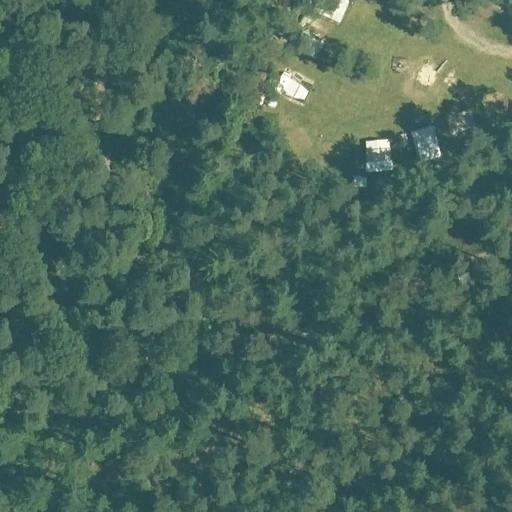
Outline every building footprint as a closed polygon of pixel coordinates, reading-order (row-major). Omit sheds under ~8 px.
[(307,63),(316,67),(323,50),(314,46),(307,63)] [(316,65),(338,84),(346,74),(325,55),(316,65)] [(292,93),(317,105),(323,93),(298,81),(292,93)] [(442,156),(438,138),(419,142),(423,161),(442,156)] [(385,157),(398,156),(397,143),(384,144),(385,157)] [(381,173),(398,172),(397,158),(381,159),(381,173)]
